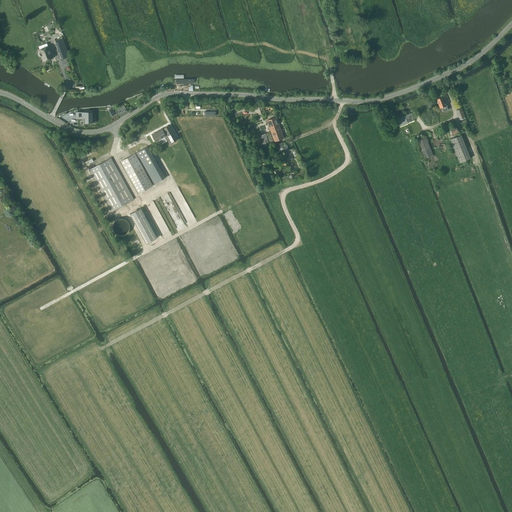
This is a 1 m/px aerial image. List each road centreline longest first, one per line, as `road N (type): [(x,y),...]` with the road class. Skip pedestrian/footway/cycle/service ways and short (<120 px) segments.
road 1 (unclassified): [(0,93),(85,132),(109,128),(167,94),(358,102),(438,79),(511,24)]
road 2 (track): [(100,349),(296,246),(282,199),(347,162),(333,122)]
road 3 (track): [(481,0),(452,21),(328,56),(331,72)]
